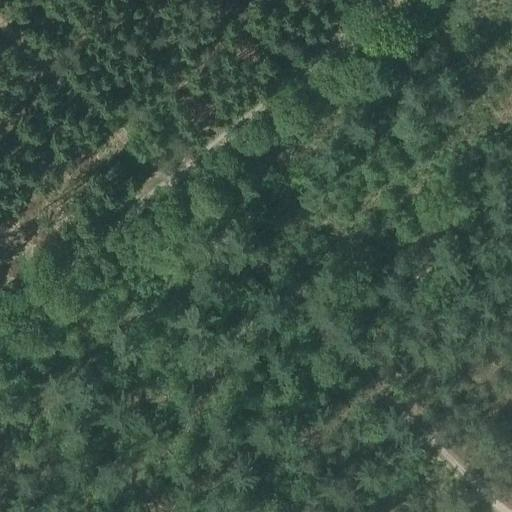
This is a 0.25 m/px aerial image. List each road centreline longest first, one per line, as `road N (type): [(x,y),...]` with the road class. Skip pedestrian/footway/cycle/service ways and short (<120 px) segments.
road 1 (track): [(0,328),(367,0)]
road 2 (track): [(0,37),(159,188)]
